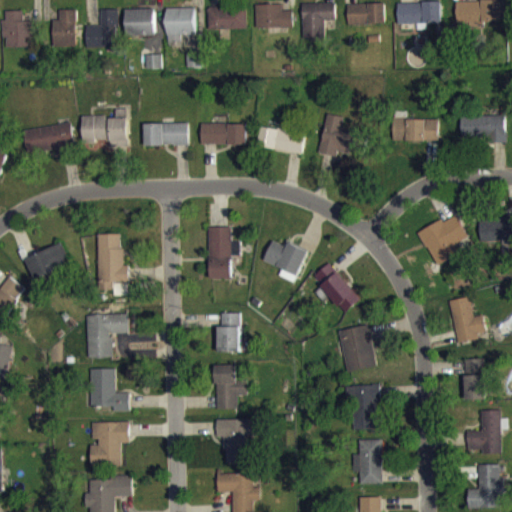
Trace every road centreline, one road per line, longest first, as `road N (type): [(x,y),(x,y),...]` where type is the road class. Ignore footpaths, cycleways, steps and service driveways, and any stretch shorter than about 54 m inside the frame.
road 1 (residential): [(0,223),(77,191),(235,185),(306,198),(366,236)]
road 2 (residential): [(169,187),(175,511)]
road 3 (residential): [(366,236),(404,290),(421,345),(426,511)]
road 4 (residential): [(366,236),(430,182),(511,175)]
